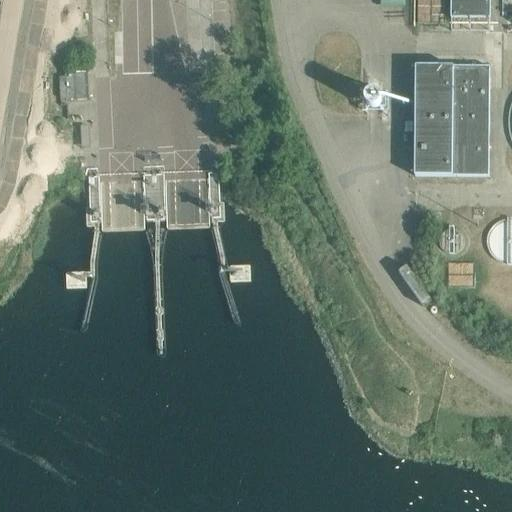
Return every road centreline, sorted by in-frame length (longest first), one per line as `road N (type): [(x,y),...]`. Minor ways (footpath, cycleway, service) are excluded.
road 1 (tertiary): [(186,220),(163,146),(153,0)]
road 2 (track): [(0,169),(44,0)]
